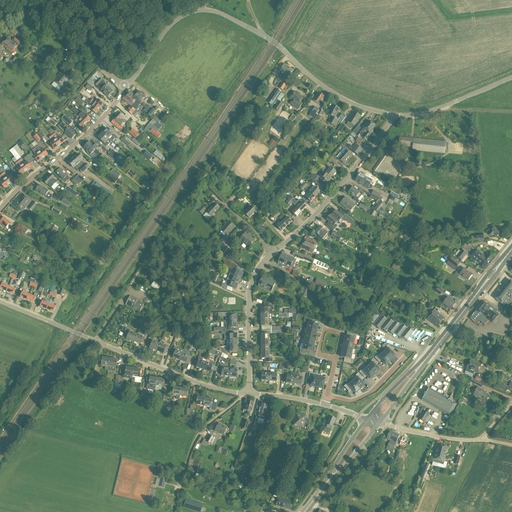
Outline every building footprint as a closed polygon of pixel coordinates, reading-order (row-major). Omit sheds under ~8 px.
[(11,32),(16,36),(19,32),(14,28),(11,32)] [(1,44),(6,48),(6,49),(12,53),(21,43),(15,38),(14,39),(9,36),(1,44)] [(57,55),(62,59),(67,52),(62,49),(57,55)] [(278,73),(282,76),(283,73),(288,77),(293,70),(284,64),(278,73)] [(54,80),(62,88),(70,79),(62,71),(54,80)] [(92,76),(95,78),(97,80),(111,94),(113,91),(107,84),(106,85),(104,83),(105,83),(103,80),(103,81),(100,78),(101,76),(97,72),(92,76)] [(111,94),(97,80),(95,78),(93,81),(95,83),(94,83),(108,97),(111,94)] [(129,98),(138,106),(140,103),(141,103),(144,100),(145,100),(147,99),(146,97),(137,90),(134,94),(130,90),(126,94),(130,97),(129,98)] [(302,104),(299,102),(303,97),(294,91),(289,98),(292,101),(290,104),(298,110),(302,104)] [(312,100),(319,105),(325,97),(318,92),(312,100)] [(126,94),(123,99),(131,106),(131,107),(130,106),(127,110),(132,114),(134,116),(137,112),(135,110),(138,106),(129,98),(130,97),(126,94)] [(277,97),(273,94),(268,102),(272,105),(277,97)] [(89,101),(99,108),(103,103),(98,99),(95,103),(91,99),(89,101)] [(99,108),(89,101),(88,103),(91,105),(93,106),(90,109),(96,114),(99,108)] [(274,108),(278,111),(283,104),(279,102),(274,108)] [(328,122),(335,126),(338,121),(338,120),(335,118),(340,109),(332,105),(327,114),(331,116),(328,122)] [(91,119),(86,115),(83,112),(81,114),(73,106),(74,107),(71,109),(75,113),(77,115),(86,124),(91,119)] [(147,113),(159,123),(161,120),(153,114),(155,111),(151,108),(147,113)] [(123,118),(127,121),(130,118),(126,114),(125,116),(120,112),(117,116),(118,118),(119,118),(120,119),(120,118),(121,120),(123,118)] [(351,127),(352,124),(354,125),(360,116),(353,112),(348,122),(346,124),(351,127)] [(86,124),(77,115),(75,113),(74,115),(76,117),(77,118),(74,121),(77,123),(77,124),(82,128),(86,124)] [(72,122),(64,115),(62,119),(69,125),(72,122)] [(118,118),(117,116),(111,123),(120,130),(127,121),(123,118),(121,120),(120,118),(120,119),(119,118),(118,118)] [(364,132),(365,132),(367,130),(366,130),(369,125),(369,126),(371,123),(368,120),(366,124),(364,124),(363,126),(363,127),(362,126),(361,128),(358,126),(351,135),(354,137),(356,135),(359,138),(364,132)] [(70,128),(63,122),(59,127),(66,133),(65,133),(71,139),(76,134),(70,128)] [(367,130),(365,132),(365,133),(362,137),(366,140),(371,133),(370,133),(371,132),(372,132),(373,131),(372,130),(376,126),(371,123),(369,126),(369,125),(366,130),(367,130)] [(338,130),(342,133),(346,127),(342,124),(338,130)] [(107,128),(103,133),(109,139),(112,141),(116,136),(113,134),(107,128)] [(129,133),(138,140),(141,136),(133,129),(129,133)] [(150,132),(158,138),(161,135),(153,129),(150,132)] [(112,141),(109,139),(103,133),(98,138),(107,146),(112,141)] [(53,137),(55,140),(60,146),(65,142),(60,136),(60,137),(59,136),(58,137),(56,134),(56,135),(53,137)] [(408,147),(412,147),(412,150),(445,153),(445,151),(448,151),(448,148),(448,144),(448,142),(448,141),(445,141),(413,138),(411,138),(399,136),(398,146),(408,147)] [(121,140),(128,146),(130,144),(123,138),(121,140)] [(132,140),(139,146),(141,144),(134,138),(132,140)] [(60,146),(55,140),(50,144),(54,149),(60,146)] [(96,154),(99,156),(102,158),(104,157),(97,149),(99,147),(96,143),(93,146),(90,142),(87,145),(96,154)] [(351,150),(358,155),(363,149),(358,146),(356,144),(351,150)] [(96,154),(87,145),(84,148),(87,152),(87,153),(89,155),(95,160),(99,156),(96,154)] [(38,153),(43,158),(48,154),(44,149),(42,150),(39,147),(36,149),(38,153)] [(18,161),(20,159),(21,158),(15,151),(13,148),(10,151),(18,161)] [(43,158),(38,153),(36,149),(33,152),(35,155),(33,157),(38,162),(43,158)] [(110,152),(117,158),(119,156),(112,150),(110,152)] [(342,155),(347,159),(351,154),(346,150),(342,155)] [(143,155),(151,162),(154,158),(146,151),(143,155)] [(153,154),(158,159),(159,158),(160,160),(163,157),(156,151),(153,154)] [(87,168),(88,169),(89,168),(86,163),(85,164),(82,161),(83,160),(77,154),(73,158),(81,167),(84,165),(87,168)] [(338,159),(339,160),(343,163),(345,161),(347,159),(342,155),(338,159)] [(81,167),(73,158),(68,162),(74,168),(75,167),(78,171),(79,170),(83,174),(88,169),(87,168),(84,165),(81,167)] [(22,166),(26,171),(31,167),(27,162),(22,166)] [(26,171),(22,166),(17,170),(21,175),(26,171)] [(322,169),(323,170),(326,173),(331,177),(336,172),(330,168),(328,170),(324,167),(322,169)] [(56,172),(63,180),(65,181),(69,178),(67,176),(68,176),(61,168),(60,169),(56,172)] [(111,172),(118,178),(121,175),(113,169),(111,172)] [(326,173),(323,170),(323,171),(321,172),(324,175),(321,179),(326,183),(327,182),(331,177),(326,173)] [(357,177),(370,184),(372,180),(359,173),(357,177)] [(44,181),(47,184),(51,188),(57,182),(53,178),(54,177),(51,174),(44,181)] [(109,174),(106,177),(115,183),(117,180),(109,174)] [(311,179),(318,185),(322,188),(324,186),(321,183),(316,180),(319,177),(315,174),(311,179)] [(5,179),(9,184),(14,180),(10,175),(5,179)] [(370,184),(357,177),(355,181),(368,188),(370,189),(371,188),(372,186),(372,185),(370,184)] [(9,184),(5,179),(0,182),(4,188),(9,184)] [(96,183),(93,188),(108,199),(112,193),(96,183)] [(35,191),(49,199),(51,194),(48,192),(49,191),(39,185),(35,191)] [(65,190),(76,197),(78,193),(67,186),(65,190)] [(311,192),(315,196),(320,191),(315,187),(311,192)] [(348,192),(355,198),(355,197),(358,199),(364,192),(359,188),(357,191),(353,187),(348,192)] [(235,194),(239,198),(245,193),(240,188),(235,194)] [(371,194),(381,199),(381,200),(382,197),(380,196),(381,195),(373,191),(371,194)] [(315,196),(311,192),(306,198),(310,202),(315,196)] [(13,203),(23,211),(31,201),(22,194),(18,199),(17,198),(13,203)] [(381,199),(371,194),(370,198),(375,201),(374,202),(377,204),(381,199)] [(340,203),(350,211),(355,205),(345,197),(340,203)] [(29,208),(32,211),(37,204),(34,201),(29,208)] [(297,208),(301,212),(306,206),(302,202),(297,208)] [(374,209),(377,211),(382,204),(380,202),(374,209)] [(206,212),(211,216),(214,213),(214,214),(219,208),(214,203),(209,209),(206,212)] [(197,210),(202,215),(206,210),(202,205),(197,210)] [(244,213),(249,217),(256,211),(251,206),(244,213)] [(301,212),(297,208),(292,213),(296,217),(301,212)] [(335,210),(331,215),(337,221),(338,222),(341,224),(344,221),(347,221),(350,224),(351,224),(352,224),(353,224),(354,222),(354,221),(353,220),(353,221),(347,215),(346,215),(342,212),(340,214),(338,213),(335,210)] [(337,221),(331,215),(330,214),(326,219),(330,223),(328,226),(333,230),(337,226),(335,224),(337,221)] [(0,222),(0,223),(6,228),(10,222),(4,217),(0,222)] [(282,222),(286,226),(291,221),(288,217),(282,222)] [(221,230),(226,235),(234,225),(229,221),(221,230)] [(286,226),(282,222),(277,227),(281,231),(286,226)] [(48,232),(53,235),(57,228),(53,225),(48,232)] [(315,231),(322,238),(325,235),(326,235),(328,233),(320,226),(315,231)] [(487,231),(489,233),(489,234),(492,236),(493,234),(496,236),(500,231),(499,231),(500,229),(497,228),(496,229),(494,227),(492,230),(489,228),(487,231)] [(331,236),(340,241),(342,236),(333,232),(331,236)] [(239,240),(248,247),(254,239),(245,233),(239,240)] [(220,241),(224,244),(229,237),(226,235),(220,241)] [(305,237),(301,248),(309,251),(313,253),(318,241),(315,240),(312,239),(305,237)] [(218,251),(225,256),(230,249),(224,244),(218,251)] [(456,256),(462,260),(467,253),(461,249),(456,256)] [(470,258),(484,269),(492,258),(487,255),(485,258),(483,257),(484,256),(477,250),(470,258)] [(285,261),(294,265),(296,260),(293,259),(294,258),(281,253),(279,259),(285,261)] [(448,261),(456,267),(459,263),(452,257),(448,261)] [(230,274),(241,278),(243,273),(239,271),(240,269),(237,268),(238,266),(226,258),(223,261),(225,267),(229,268),(232,269),(231,271),(230,274)] [(293,268),(294,265),(285,261),(279,259),(277,264),(289,269),(290,267),(293,268)] [(313,264),(316,265),(316,266),(327,270),(329,265),(315,260),(313,264)] [(459,274),(467,280),(472,274),(464,268),(459,274)] [(228,279),(238,284),(241,278),(230,274),(230,273),(228,279)] [(258,286),(271,292),(275,281),(262,276),(258,286)] [(228,279),(225,284),(222,283),(221,286),(227,289),(228,286),(229,286),(236,290),(238,284),(228,279)] [(323,291),(325,287),(320,285),(319,282),(316,281),(313,287),(323,291)] [(511,282),(510,281),(495,299),(502,303),(504,305),(505,304),(508,306),(511,301),(510,300),(511,297),(511,282)] [(0,288),(6,292),(9,286),(2,283),(0,288)] [(9,286),(6,292),(13,294),(15,289),(9,286)] [(300,296),(305,299),(310,288),(305,286),(300,296)] [(20,297),(27,300),(29,295),(22,292),(20,297)] [(181,297),(191,301),(193,297),(184,292),(181,297)] [(29,295),(27,300),(33,303),(36,295),(34,295),(34,296),(29,295)] [(126,305),(140,312),(144,304),(137,300),(137,299),(130,296),(126,305)] [(443,303),(451,309),(455,303),(447,297),(443,303)] [(40,307),(47,309),(49,304),(42,301),(40,307)] [(260,314),(269,314),(272,314),(272,310),(273,310),(273,308),(271,308),(271,305),(264,302),(264,308),(260,308),(260,314)] [(470,318),(477,324),(480,320),(485,324),(488,320),(492,323),(498,316),(497,316),(499,314),(498,313),(499,312),(496,309),(495,310),(488,303),(486,305),(482,302),(476,310),(476,311),(470,318)] [(49,304),(47,309),(53,312),(55,307),(49,304)] [(416,310),(420,313),(421,312),(425,315),(427,312),(419,306),(416,310)] [(430,314),(441,322),(444,318),(434,310),(430,314)] [(233,315),(233,313),(232,313),(222,313),(218,313),(218,316),(222,316),(222,317),(226,317),(226,322),(229,322),(237,321),(237,315),(233,315)] [(401,336),(406,340),(414,331),(408,327),(407,328),(401,324),(400,325),(395,321),(393,322),(388,318),(387,320),(381,315),(380,316),(374,314),(371,322),(380,329),(381,327),(386,332),(387,330),(393,335),(394,333),(400,337),(401,336)] [(441,322),(430,314),(427,319),(437,327),(441,322)] [(317,331),(318,325),(312,324),(313,320),(304,318),(304,322),(308,323),(307,328),(317,331)] [(226,322),(226,327),(226,331),(228,331),(232,331),(232,328),(237,327),(237,321),(229,322),(226,322)] [(126,338),(133,341),(136,334),(130,331),(131,330),(126,328),(124,332),(128,334),(126,338)] [(229,340),(237,340),(237,334),(233,334),(233,331),(232,331),(228,331),(226,331),(222,331),(221,331),(221,334),(224,334),(224,340),(226,340),(227,340),(229,340)] [(136,334),(133,341),(140,344),(141,342),(143,342),(145,338),(136,334)] [(345,337),(344,342),(353,344),(355,339),(356,339),(357,335),(351,334),(350,338),(347,337),(345,337)] [(149,348),(156,351),(159,344),(152,341),(149,348)] [(161,341),(159,344),(156,351),(163,354),(164,352),(166,353),(169,346),(163,344),(164,342),(161,341)] [(206,346),(200,343),(198,349),(204,351),(206,346)] [(307,355),(308,351),(312,352),(313,346),(303,344),(302,349),(300,349),(299,354),(307,355)] [(390,360),(392,359),(393,359),(395,357),(394,356),(395,356),(391,351),(393,349),(389,344),(386,347),(387,348),(382,352),(390,360)] [(217,358),(219,359),(222,353),(211,348),(209,353),(218,356),(217,358)] [(173,358),(179,360),(182,353),(176,350),(173,358)] [(182,353),(179,360),(186,363),(186,362),(189,363),(191,356),(190,356),(191,353),(187,352),(186,354),(182,353)] [(269,352),(261,352),(261,358),(265,358),(265,362),(272,362),(272,358),(269,358),(269,354),(272,354),(272,352),(269,352)] [(352,363),(352,359),(351,359),(352,354),(342,352),(341,357),(345,358),(344,362),(352,363)] [(389,362),(390,360),(382,352),(378,356),(377,355),(377,356),(375,358),(374,358),(379,362),(381,360),(385,365),(386,364),(387,365),(387,364),(389,363),(389,362)] [(196,367),(203,370),(206,362),(202,361),(203,358),(198,356),(195,365),(197,365),(196,367)] [(108,370),(108,366),(110,358),(102,357),(102,358),(100,357),(100,361),(102,362),(101,365),(106,366),(105,370),(108,370)] [(110,358),(108,366),(108,370),(111,371),(112,367),(116,367),(117,359),(110,358)] [(375,375),(377,373),(377,374),(379,372),(380,372),(379,371),(380,370),(376,366),(378,364),(373,359),(371,361),(372,362),(367,366),(375,375)] [(469,364),(479,369),(481,365),(470,360),(469,364)] [(206,362),(203,370),(210,372),(213,365),(214,366),(215,362),(211,361),(210,362),(209,362),(209,363),(206,362)] [(221,375),(229,376),(230,369),(225,368),(226,365),(221,364),(220,370),(222,370),(221,375)] [(477,374),(479,369),(469,364),(466,369),(465,371),(473,375),(474,372),(477,374)] [(230,369),(229,376),(236,377),(238,367),(234,366),(233,369),(230,369)] [(374,377),(373,376),(375,375),(367,366),(363,371),(362,370),(359,372),(364,377),(366,375),(370,379),(371,378),(372,379),(374,377)] [(125,378),(132,379),(133,368),(126,367),(125,375),(125,378)] [(133,368),(132,379),(131,380),(135,380),(135,377),(140,377),(141,369),(133,368)] [(261,380),(269,381),(269,373),(262,372),(261,380)] [(286,383),(293,384),(294,376),(295,373),(291,373),(290,375),(287,375),(285,375),(284,382),(286,383)] [(294,376),(293,384),(301,385),(301,382),(303,382),(304,377),(302,377),(298,376),(299,374),(295,373),(294,376)] [(357,377),(353,381),(361,390),(364,387),(363,386),(365,384),(360,380),(363,378),(358,373),(356,375),(357,377)] [(314,389),(314,388),(316,388),(319,377),(312,376),(313,375),(310,374),(309,374),(308,380),(311,381),(310,387),(311,387),(311,388),(314,389)] [(157,378),(150,377),(149,381),(148,381),(147,389),(153,390),(153,389),(156,389),(156,386),(157,378)] [(316,388),(318,389),(318,390),(319,390),(321,390),(322,389),(323,390),(324,384),(327,384),(328,378),(325,377),(325,379),(319,377),(316,388)] [(157,378),(156,386),(164,387),(165,379),(157,378)] [(470,381),(481,387),(483,384),(472,378),(470,381)] [(347,384),(344,387),(349,391),(351,389),(355,393),(357,392),(358,393),(361,390),(353,381),(348,386),(347,384)] [(179,400),(180,396),(181,388),(173,387),(172,395),(177,395),(176,399),(179,400)] [(421,400),(449,416),(457,404),(429,387),(421,400)] [(473,390),(472,392),(473,394),(473,395),(482,399),(486,401),(489,396),(485,394),(486,391),(477,387),(476,390),(475,390),(473,390)] [(181,388),(180,396),(187,397),(188,389),(181,388)] [(196,404),(204,406),(205,398),(197,397),(196,404)] [(205,398),(204,406),(210,406),(210,410),(216,410),(217,403),(212,402),(212,399),(205,398)] [(245,409),(251,411),(254,403),(247,401),(245,409)] [(261,412),(266,413),(268,406),(261,404),(257,417),(255,416),(252,428),(256,429),(258,424),(257,424),(257,423),(258,419),(259,415),(261,416),(261,412)] [(419,418),(424,422),(429,414),(423,411),(425,408),(422,407),(419,413),(421,414),(419,418)] [(302,429),(306,430),(308,426),(304,426),(306,416),(297,414),(296,418),(295,418),(293,425),(303,427),(302,429)] [(326,424),(332,427),(335,419),(329,417),(326,424)] [(241,428),(243,428),(242,430),(247,431),(250,421),(244,419),(241,428)] [(215,431),(223,435),(227,427),(219,423),(215,431)] [(254,445),(255,445),(255,447),(258,448),(258,446),(259,446),(263,435),(262,434),(265,425),(262,424),(258,433),(254,445)] [(390,441),(389,443),(395,445),(396,443),(399,435),(390,431),(386,439),(390,441)] [(399,444),(405,447),(408,439),(402,437),(399,444)] [(439,460),(442,446),(437,444),(432,462),(438,463),(439,460)] [(442,446),(439,460),(440,460),(439,462),(440,463),(442,464),(443,463),(444,462),(448,447),(442,446)] [(213,461),(212,464),(205,462),(203,468),(215,472),(216,467),(216,466),(217,464),(218,463),(213,461)] [(419,480),(422,481),(428,464),(425,463),(419,477),(420,477),(419,480)] [(276,505),(291,509),(293,502),(278,497),(276,505)] [(200,511),(203,505),(186,500),(183,507),(198,511),(200,511)]
